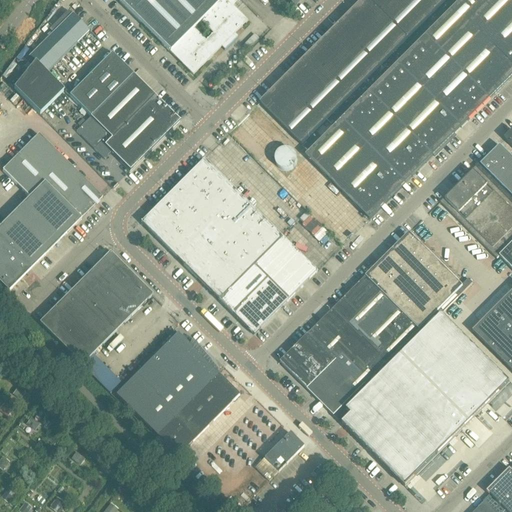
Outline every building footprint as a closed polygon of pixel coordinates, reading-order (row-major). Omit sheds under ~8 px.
[(116,0),(170,53),(193,76),(222,46),(225,49),(225,50),(235,40),(232,36),(246,22),(224,0),(116,0)] [(284,0),(293,8),(301,0),(284,0)] [(511,0),(462,0),(369,93),(305,157),(369,221),(405,185),(404,185),(482,107),(483,107),(511,77),(511,0)] [(367,0),(363,0),(339,24),(381,66),(408,40),(367,0)] [(420,0),(367,0),(408,40),(434,13),(420,0)] [(420,0),(434,13),(447,0),(420,0)] [(34,64),(13,90),(14,90),(39,116),(63,93),(46,75),(89,33),(72,16),(29,58),(34,64)] [(339,24),(313,51),(355,93),(381,66),(339,24)] [(313,51),(286,78),(328,120),(355,93),(313,51)] [(69,97),(90,118),(133,76),(111,54),(69,97)] [(133,76),(90,118),(76,132),(103,160),(111,153),(129,172),(179,122),(133,76)] [(328,120),(286,78),(259,104),(301,146),(328,120)] [(102,199),(66,163),(38,136),(2,172),(30,199),(0,228),(0,285),(8,293),(30,271),(29,271),(65,235),(66,235),(81,221),(81,220),(102,199)] [(489,154),(476,168),(511,205),(511,159),(500,148),(491,156),(489,154)] [(140,223),(224,308),(253,337),(254,336),(253,336),(285,304),(315,274),(316,274),(203,160),(203,161),(172,193),(141,223),(140,223)] [(496,260),(499,258),(511,244),(511,205),(476,168),(466,178),(467,179),(451,196),(449,194),(440,204),(496,260)] [(307,337),(280,363),(280,364),(317,400),(337,420),(345,411),(441,315),(472,284),(468,280),(465,283),(461,287),(448,273),(409,235),(390,253),(383,261),(380,264),(376,267),(338,306),(333,310),(319,325),(307,337)] [(511,244),(499,258),(511,270),(511,244)] [(109,254),(82,282),(39,325),(110,395),(114,390),(86,362),(152,297),(109,254)] [(511,292),(472,333),(511,372),(511,292)] [(341,424),(345,428),(364,447),(365,448),(369,452),(370,454),(405,488),(407,487),(410,484),(410,483),(414,479),(417,477),(447,446),(449,444),(456,438),(461,432),(462,432),(461,432),(476,418),(482,412),(487,406),(488,405),(504,389),(510,384),(502,376),(441,315),(345,411),(350,416),(341,424)] [(235,400),(239,397),(215,373),(218,372),(194,343),(189,347),(177,335),(115,397),(177,458),(235,400)] [(14,395),(20,400),(25,394),(18,389),(14,395)] [(0,410),(0,411),(7,417),(11,412),(3,406),(0,410)] [(341,424),(349,416),(345,411),(337,420),(341,424)] [(27,426),(35,432),(39,426),(31,420),(27,426)] [(264,460),(278,474),(303,448),(289,434),(264,460)] [(48,442),(53,446),(58,441),(52,436),(48,442)] [(72,460),(80,466),(84,461),(76,455),(72,460)] [(3,459),(0,462),(0,469),(2,471),(8,464),(3,459)] [(505,511),(511,511),(511,468),(487,493),(499,505),(499,506),(505,511)] [(326,478),(317,469),(313,473),(323,482),(326,478)] [(14,481),(20,485),(26,477),(21,473),(14,481)] [(7,491),(1,499),(7,504),(13,495),(7,491)] [(57,500),(50,509),(53,511),(58,511),(64,505),(57,500)]
